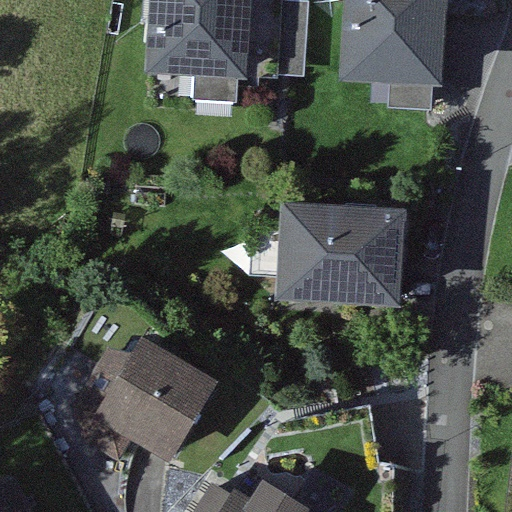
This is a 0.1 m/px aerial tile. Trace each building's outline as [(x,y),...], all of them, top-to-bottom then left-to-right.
[(257,0),(152,0),(147,81),(252,88),(257,0)] [(451,0),(345,0),(343,91),(449,94),(451,0)] [(410,220),(276,213),(271,308),(405,316),(410,220)] [(215,383),(140,338),(86,427),(161,472),(215,383)] [(0,511),(29,511),(8,477),(0,481),(0,511)] [(262,511),(247,503),(241,511),(262,511)]
